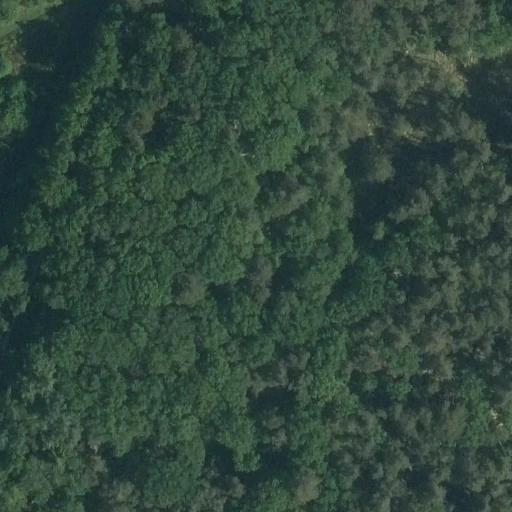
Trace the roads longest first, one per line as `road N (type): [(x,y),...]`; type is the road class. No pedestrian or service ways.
road 1 (track): [(239,146),(262,216),(300,287),(511,429)]
road 2 (track): [(157,0),(135,16),(0,322)]
road 3 (track): [(176,0),(205,33),(239,146)]
